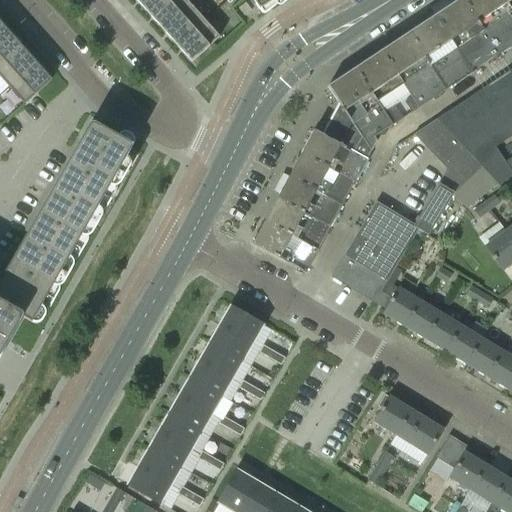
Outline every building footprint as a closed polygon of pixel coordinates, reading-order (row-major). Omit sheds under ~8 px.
[(162,0),(135,0),(147,13),(149,12),(162,0)] [(185,0),(162,0),(149,12),(147,13),(162,30),(163,28),(190,5),(185,0)] [(251,0),(258,11),(276,0),(251,0)] [(459,0),(435,17),(471,73),(498,55),(462,0),(459,0)] [(462,0),(498,55),(511,45),(511,18),(500,0),(462,0)] [(511,0),(500,0),(511,18),(511,0)] [(178,44),(204,21),(190,5),(163,28),(162,30),(176,46),(178,44)] [(408,34),(444,91),(471,73),(435,17),(408,34)] [(176,46),(191,63),(219,38),(204,21),(178,44),(176,46)] [(0,67),(22,47),(8,31),(0,38),(0,67)] [(411,98),(418,108),(444,91),(408,34),(381,52),(409,95),(411,98)] [(0,67),(0,77),(9,88),(36,64),(22,47),(0,67)] [(393,105),(409,95),(381,52),(355,69),(392,125),(402,118),(393,105)] [(51,80),(36,64),(9,88),(24,105),(51,80)] [(338,104),(369,153),(376,141),(374,137),(392,125),(355,69),(327,88),(338,103),(338,104)] [(489,85),(435,120),(481,168),(497,185),(498,186),(511,176),(511,173),(495,148),(511,136),(511,69),(509,72),(489,85)] [(411,113),(418,108),(411,98),(404,103),(411,113)] [(319,136),(365,161),(369,153),(338,104),(321,136),(319,135),(319,136)] [(376,203),(344,256),(354,262),(365,269),(375,275),(386,281),(417,229),(428,236),(451,197),(464,210),(497,185),(481,168),(435,120),(413,135),(447,171),(413,226),(376,203)] [(133,146),(95,124),(94,124),(93,124),(92,124),(91,124),(90,125),(89,125),(89,126),(87,128),(48,197),(0,281),(0,346),(4,349),(22,318),(31,323),(133,146)] [(300,155),(353,183),(365,161),(319,136),(319,135),(313,131),(300,155)] [(353,183),(300,155),(288,177),(341,206),(353,183)] [(341,206),(288,177),(276,200),(329,228),(341,206)] [(499,203),(494,196),(484,203),(489,210),(499,203)] [(264,222),(317,250),(329,228),(276,200),(264,222)] [(484,203),(473,211),(479,218),(489,210),(484,203)] [(252,245),(305,273),(317,250),(264,222),(252,245)] [(511,238),(507,231),(486,247),(492,257),(494,260),(495,260),(502,270),(511,262),(511,238)] [(344,256),(332,277),(342,283),(354,262),(344,256)] [(354,262),(342,283),(352,289),(365,269),(354,262)] [(365,269),(352,289),(363,296),(375,275),(365,269)] [(451,276),(440,269),(436,276),(447,283),(451,276)] [(375,275),(363,296),(372,301),(373,302),(374,300),(379,292),(386,281),(375,275)] [(481,294),(470,287),(466,295),(477,301),(481,294)] [(379,292),(374,300),(387,308),(384,314),(405,327),(420,302),(398,289),(392,300),(379,292)] [(492,301),(481,294),(477,301),(488,308),(492,301)] [(420,302),(405,327),(426,339),(440,315),(420,302)] [(219,326),(250,344),(261,325),(230,307),(219,326)] [(440,315),(426,339),(446,352),(461,327),(440,315)] [(219,326),(209,343),(240,361),(250,344),(219,326)] [(461,327),(446,352),(467,364),(481,340),(468,332),(461,327)] [(481,340),(467,364),(487,377),(502,352),(481,340)] [(230,379),(240,361),(209,343),(199,361),(230,379)] [(269,359),(274,352),(263,346),(259,353),(269,359)] [(284,358),(274,352),(269,359),(280,365),(284,358)] [(511,358),(502,352),(487,377),(508,389),(511,381),(511,358)] [(189,379),(220,397),(230,379),(199,361),(189,379)] [(220,397),(189,379),(178,396),(210,414),(220,397)] [(249,395),(253,388),(242,381),(238,388),(249,395)] [(264,394),(253,388),(249,395),(260,401),(264,394)] [(210,414),(178,396),(168,414),(199,432),(210,414)] [(380,412),(374,422),(427,455),(428,453),(441,432),(442,431),(388,398),(384,396),(378,406),(381,408),(379,411),(380,412)] [(158,432),(189,450),(199,432),(168,414),(158,432)] [(229,430),(233,423),(222,416),(218,424),(229,430)] [(244,429),(233,423),(229,430),(240,436),(244,429)] [(148,449),(179,467),(189,450),(158,432),(148,449)] [(438,459),(445,463),(458,442),(448,436),(435,457),(438,459)] [(458,442),(445,463),(454,469),(455,469),(464,453),(465,454),(468,448),(458,442)] [(179,467),(148,449),(138,467),(169,485),(179,467)] [(208,465),(212,458),(201,452),(197,459),(208,465)] [(385,452),(376,467),(384,471),(392,457),(385,452)] [(454,469),(449,477),(470,490),(485,466),(465,454),(464,453),(455,469),(454,469)] [(223,464),(212,458),(208,465),(219,472),(223,464)] [(430,472),(438,477),(446,464),(445,463),(438,459),(430,472)] [(485,466),(470,490),(491,503),(505,478),(485,466)] [(158,504),(169,485),(138,467),(127,486),(158,504)] [(376,467),(368,481),(375,485),(384,471),(376,467)] [(230,511),(239,511),(256,485),(235,473),(217,504),(230,511)] [(104,483),(90,475),(85,483),(99,491),(104,483)] [(491,503),(484,511),(497,511),(500,508),(505,511),(511,511),(511,482),(505,478),(491,503)] [(266,511),(275,497),(256,485),(239,511),(266,511)] [(188,501),(192,494),(181,487),(177,494),(188,501)] [(116,507),(124,493),(117,488),(108,503),(116,507)] [(203,500),(192,494),(188,501),(199,507),(203,500)] [(266,511),(292,511),(295,509),(275,497),(266,511)] [(112,511),(116,507),(108,503),(102,511),(112,511)]
